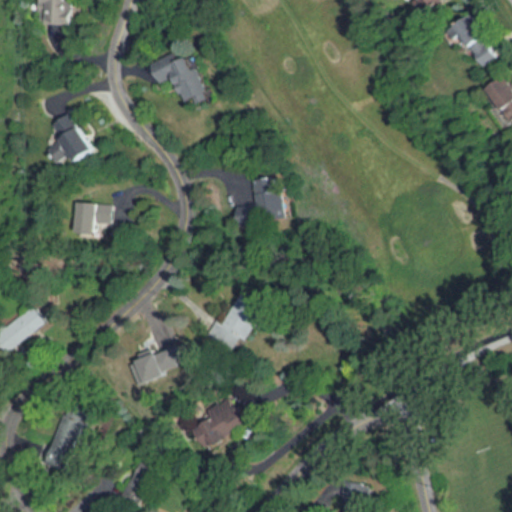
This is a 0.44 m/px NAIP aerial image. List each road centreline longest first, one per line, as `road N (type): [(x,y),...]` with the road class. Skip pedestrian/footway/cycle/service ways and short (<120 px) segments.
road 1 (residential): [(39,511),(7,435),(18,402),(147,291),(184,237),(181,173),(168,146),(120,102),(110,81),(132,0)]
road 2 (residential): [(435,367),(339,437),(267,511)]
road 3 (residential): [(434,511),(421,450),(435,367)]
